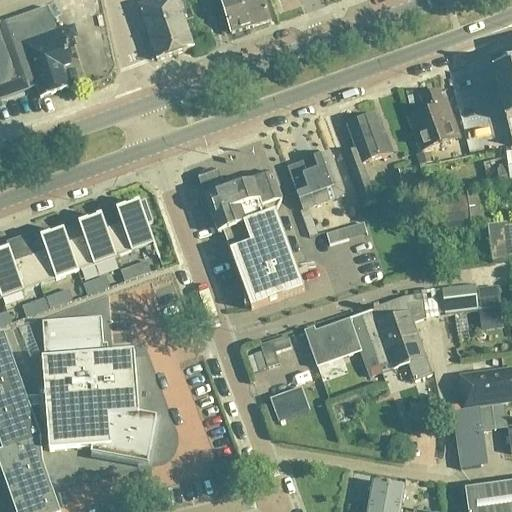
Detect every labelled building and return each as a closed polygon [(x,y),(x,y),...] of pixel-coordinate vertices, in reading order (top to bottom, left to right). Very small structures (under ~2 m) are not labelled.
[(138,10),(148,39),(157,65),(194,52),(185,25),(193,23),(184,0),(167,0),(154,4),(138,10)] [(219,0),(231,38),(253,31),(245,4),(242,5),(240,0),(219,0)] [(240,0),(242,5),(245,4),(253,31),(270,26),(261,0),(240,0)] [(45,11),(0,27),(0,80),(7,100),(27,93),(35,102),(39,101),(67,91),(60,70),(68,68),(56,33),(54,34),(45,11)] [(87,32),(77,36),(88,62),(98,57),(87,32)] [(89,72),(99,88),(113,80),(103,64),(89,72)] [(511,68),(493,74),(511,147),(511,68)] [(457,140),(451,123),(444,101),(439,102),(437,95),(418,101),(421,110),(417,111),(419,117),(405,122),(417,155),(457,140)] [(353,154),(349,155),(342,158),(361,211),(373,206),(360,168),(390,157),(383,137),(379,139),(372,118),(344,128),(353,154)] [(286,172),(295,197),(294,198),(300,215),(343,199),(327,156),(311,162),(311,163),(286,172)] [(511,183),(511,162),(511,166),(511,167),(496,170),(496,173),(495,173),(496,182),(498,182),(498,185),(504,184),(504,185),(511,183)] [(415,195),(409,171),(392,176),(399,199),(415,195)] [(232,264),(288,248),(275,212),(279,204),(270,178),(263,174),(254,178),(251,185),(243,181),(235,184),(232,191),(226,189),(227,187),(217,183),(215,175),(207,172),(199,175),(195,183),(215,238),(222,236),(232,264)] [(436,202),(440,232),(471,228),(468,198),(436,202)] [(152,226),(144,204),(116,215),(120,226),(105,231),(103,232),(114,261),(129,256),(152,248),(158,262),(159,262),(147,228),(152,226)] [(66,246),(76,275),(91,270),(114,262),(114,261),(103,232),(105,231),(101,220),(78,229),(82,240),(67,245),(66,246)] [(325,238),(329,249),(367,238),(363,227),(325,238)] [(511,227),(486,231),(491,266),(511,263),(511,227)] [(67,245),(63,234),(40,242),(44,254),(28,259),(39,289),(53,283),(54,284),(76,275),(66,246),(67,245)] [(304,294),(288,248),(232,264),(244,297),(243,297),(243,298),(244,298),(244,312),(249,310),(250,314),(304,294)] [(13,265),(8,254),(0,256),(0,297),(2,302),(2,303),(25,294),(24,294),(39,289),(28,259),(13,265)] [(124,285),(134,281),(131,271),(120,275),(124,285)] [(97,295),(93,285),(83,288),(86,299),(97,295)] [(475,315),(473,288),(440,292),(443,318),(475,315)] [(137,300),(148,343),(174,337),(162,293),(137,300)] [(50,312),(60,308),(57,298),(46,302),(50,312)] [(372,315),(359,320),(373,360),(374,360),(380,376),(406,367),(413,386),(430,380),(411,327),(422,323),(423,324),(424,324),(419,299),(402,302),(371,313),(372,315)] [(33,306),(37,317),(47,313),(43,303),(33,306)] [(0,318),(0,330),(9,327),(6,316),(0,318)] [(361,365),(373,360),(359,320),(314,336),(313,332),(302,335),(315,371),(358,356),(361,365)] [(0,471),(14,511),(58,511),(49,486),(42,466),(40,441),(40,440),(29,410),(45,409),(47,437),(48,448),(49,455),(60,454),(68,453),(92,452),(90,457),(147,468),(156,420),(139,416),(134,356),(103,358),(101,321),(41,326),(44,363),(41,363),(44,399),(25,401),(3,337),(0,338),(0,445),(3,453),(0,454),(0,471)] [(252,358),(257,374),(277,368),(273,356),(288,351),(285,340),(258,349),(260,355),(252,358)] [(511,407),(511,375),(460,383),(457,388),(461,415),(511,407)] [(449,417),(454,451),(474,448),(473,442),(477,437),(504,433),(501,410),(449,417)] [(216,482),(232,477),(228,465),(212,470),(216,482)] [(382,507),(398,510),(402,490),(371,484),(367,509),(382,511),(382,507)] [(465,511),(511,511),(511,487),(462,495),(465,511)]
